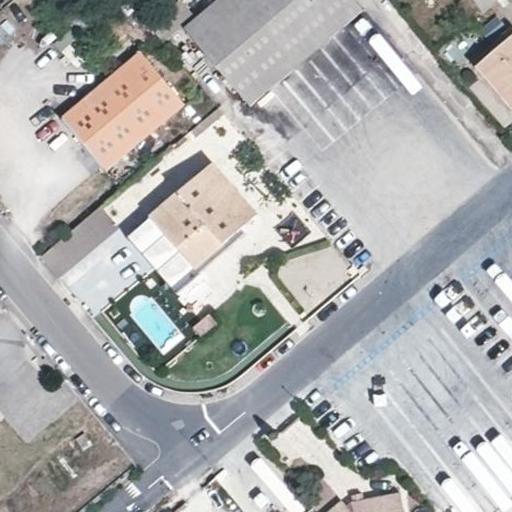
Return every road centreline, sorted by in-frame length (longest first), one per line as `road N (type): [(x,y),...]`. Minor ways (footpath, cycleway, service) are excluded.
road 1 (residential): [(195,450),(511,191)]
road 2 (residential): [(0,255),(118,394),(195,450)]
